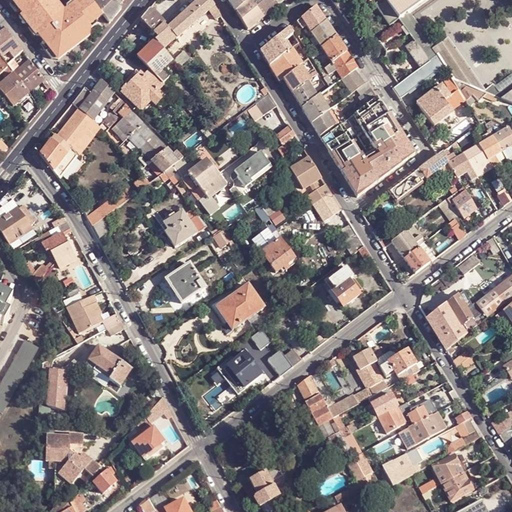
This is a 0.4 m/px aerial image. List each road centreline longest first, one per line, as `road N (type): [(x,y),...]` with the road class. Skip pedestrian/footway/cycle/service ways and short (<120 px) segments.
road 1 (residential): [(22,147),(74,211),(202,447)]
road 2 (residential): [(320,0),(426,155),(351,210)]
road 3 (residential): [(402,295),(202,447)]
road 4 (residential): [(511,472),(402,295)]
road 5 (residential): [(351,210),(248,47)]
road 6 (residential): [(511,212),(402,295)]
road 7 (tertiary): [(64,95),(140,0)]
